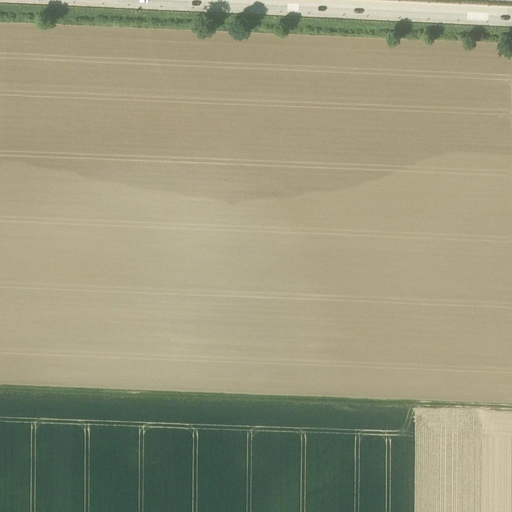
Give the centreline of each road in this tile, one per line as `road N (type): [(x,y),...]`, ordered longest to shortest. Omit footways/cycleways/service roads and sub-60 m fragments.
road 1 (track): [(0,388),(511,409)]
road 2 (motorway): [(163,0),(511,15)]
